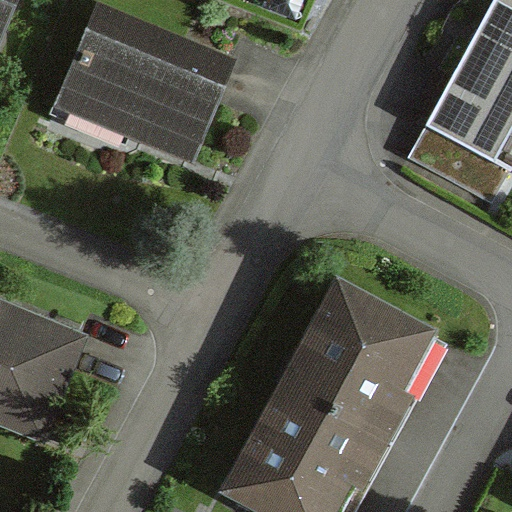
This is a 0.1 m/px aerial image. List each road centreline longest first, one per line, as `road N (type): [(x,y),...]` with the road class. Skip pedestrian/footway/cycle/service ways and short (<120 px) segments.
road 1 (residential): [(218,315),(0,220)]
road 2 (residential): [(306,152),(511,264)]
road 3 (residential): [(218,315),(110,511)]
road 4 (residential): [(306,152),(218,315)]
road 5 (residential): [(384,0),(306,152)]
road 6 (residential): [(511,366),(434,511)]
